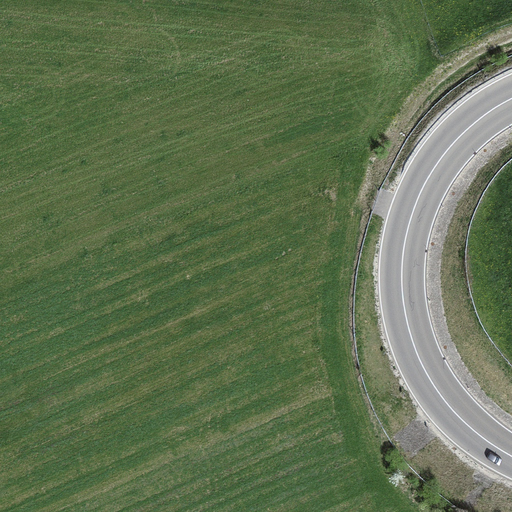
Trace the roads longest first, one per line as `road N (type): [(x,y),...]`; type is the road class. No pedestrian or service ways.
road 1 (trunk): [(511,98),(440,158),(411,215),(401,275),(405,318),(430,381),(477,433),(511,455)]
road 2 (track): [(411,215),(387,208),(369,189),(406,111),(459,63),(511,35)]
